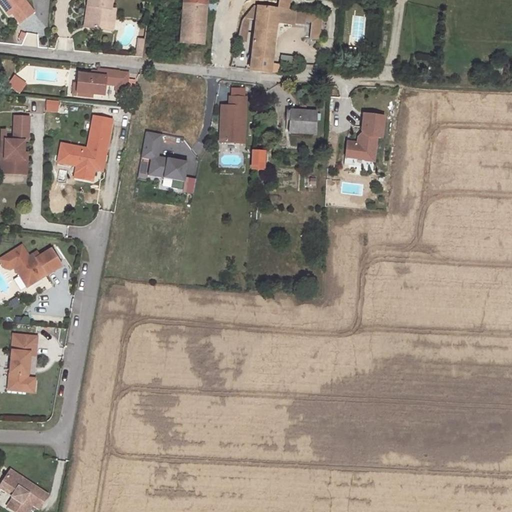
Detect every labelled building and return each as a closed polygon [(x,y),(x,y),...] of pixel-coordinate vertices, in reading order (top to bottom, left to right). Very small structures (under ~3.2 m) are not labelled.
[(0,0),(0,2),(18,25),(34,11),(24,0),(0,0)] [(106,0),(81,0),(80,28),(109,31),(111,7),(106,7),(106,0)] [(283,1),(283,10),(295,12),(296,2),(296,0),(291,0),(291,2),(283,1)] [(200,46),(204,8),(180,6),(177,44),(200,46)] [(256,7),(249,67),(248,71),(267,73),(267,68),(273,22),(274,9),(256,7)] [(295,12),(283,10),(274,9),(273,22),(292,25),(292,21),(303,23),(304,13),(295,12)] [(321,16),(304,13),(303,23),(311,24),(309,42),(317,43),(321,16)] [(142,56),(145,39),(137,37),(133,55),(142,56)] [(365,50),(347,50),(347,59),(365,59),(365,50)] [(93,76),(75,74),(73,92),(99,94),(100,85),(112,87),(111,93),(123,94),(124,74),(93,71),(93,76)] [(17,84),(3,76),(0,80),(0,85),(12,93),(17,84)] [(228,97),(228,105),(220,105),(219,142),(244,143),(246,97),(228,97)] [(45,100),(45,111),(57,111),(57,100),(45,100)] [(285,118),(284,131),(312,133),(314,111),(281,110),(280,118),(285,118)] [(1,140),(0,139),(0,158),(4,159),(3,173),(22,174),(22,159),(19,159),(19,152),(19,141),(23,141),(24,117),(9,116),(8,140),(1,140)] [(57,144),(53,162),(72,166),(72,168),(89,172),(90,169),(92,161),(99,163),(108,120),(89,116),(83,149),(57,144)] [(186,163),(157,157),(161,135),(146,133),(141,157),(151,159),(147,174),(182,182),(186,163)] [(264,149),(252,148),(251,166),(263,167),(264,149)] [(223,160),(221,195),(237,196),(239,161),(223,160)] [(99,163),(92,161),(90,169),(98,171),(99,163)] [(32,251),(10,265),(16,275),(23,277),(27,283),(42,273),(42,274),(57,265),(47,248),(35,255),(32,251)] [(23,277),(16,275),(22,286),(27,283),(23,277)] [(32,337),(9,334),(2,389),(28,392),(29,379),(22,378),(24,356),(30,356),(32,337)] [(42,496),(5,471),(0,477),(0,487),(9,493),(8,496),(7,497),(8,498),(2,507),(9,511),(21,511),(27,505),(33,509),(42,496)] [(9,493),(0,487),(0,490),(8,496),(9,493)]
